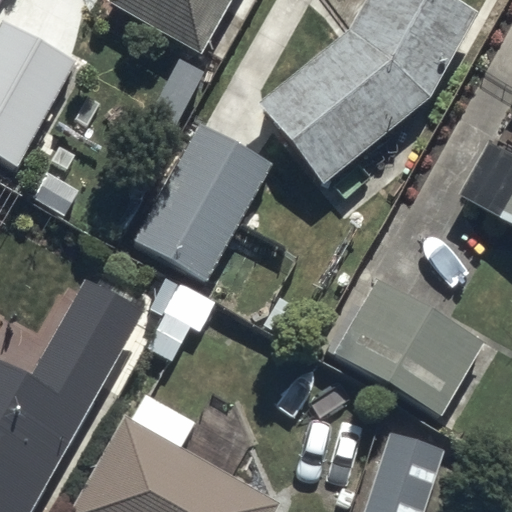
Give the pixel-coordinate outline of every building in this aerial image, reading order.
[(136,0),(129,14),(208,57),(239,0),(136,0)] [(470,28),(415,0),(378,0),(350,57),(272,123),(332,190),(428,112),(470,28)] [(26,33),(0,80),(0,159),(31,176),(90,67),(26,33)] [(511,241),(511,116),(511,119),(511,176),(485,161),(457,210),(511,241)] [(210,138),(150,247),(213,281),(272,172),(210,138)] [(30,380),(0,363),(0,511),(29,511),(142,312),(86,281),(30,380)] [(482,351),(381,293),(342,361),(443,419),(482,351)] [(194,472),(137,441),(98,511),(267,511),(224,488),(245,449),(216,433),(194,472)] [(389,469),(374,511),(418,511),(429,482),(389,469)]
